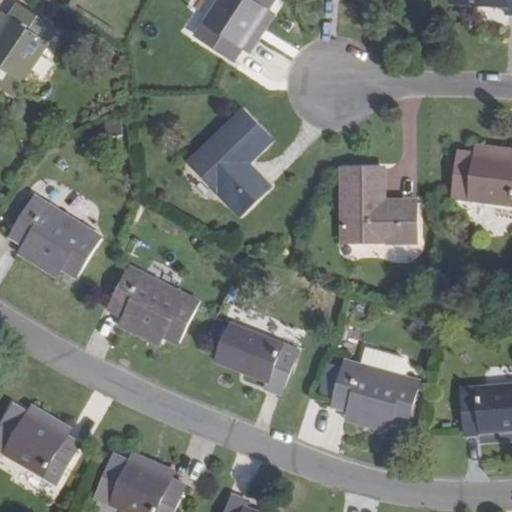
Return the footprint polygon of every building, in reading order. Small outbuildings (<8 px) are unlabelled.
[(233,63),(243,49),(269,8),(273,0),(220,0),(196,38),(233,63)] [(511,14),(511,0),(450,0),(450,5),(506,8),(505,13),(511,14)] [(58,30),(20,5),(11,18),(0,33),(0,89),(12,98),(58,30)] [(253,56),(278,15),(269,8),(243,49),(253,56)] [(2,12),(0,14),(0,33),(11,18),(2,12)] [(272,142),(243,113),(191,163),(241,216),(270,188),(248,165),(272,142)] [(511,148),(477,144),(475,154),(511,159),(511,148)] [(511,206),(511,159),(475,154),(458,152),(452,199),(511,206)] [(385,170),(343,170),(344,242),(418,243),(417,203),(385,202),(385,170)] [(79,279),(103,239),(35,197),(10,237),(24,245),(65,270),(79,279)] [(58,281),(65,270),(24,245),(17,256),(58,281)] [(108,309),(124,317),(167,339),(182,345),(201,304),(129,268),(108,309)] [(161,350),(167,339),(124,317),(118,328),(161,350)] [(284,397),(302,353),(230,324),(215,362),(268,383),(265,390),(284,397)] [(364,360),(362,367),(407,380),(410,370),(405,361),(377,353),(378,351),(365,347),(362,359),(364,360)] [(332,406),(347,410),(394,424),(411,428),(422,384),(407,380),(362,367),(344,362),(332,406)] [(511,387),(461,391),(465,437),(480,435),(511,432),(511,387)] [(0,449),(60,485),(82,447),(68,438),(28,414),(14,406),(0,429),(0,449)] [(73,429),(33,406),(28,414),(68,438),(73,429)] [(391,435),(394,424),(347,410),(344,422),(391,435)] [(511,444),(511,432),(480,435),(481,446),(511,444)] [(178,472),(134,454),(130,462),(174,482),(178,472)] [(127,511),(178,511),(188,488),(174,482),(130,462),(115,456),(96,499),(127,511)] [(251,503),(232,496),(226,511),(254,511),(249,510),(251,503)]
